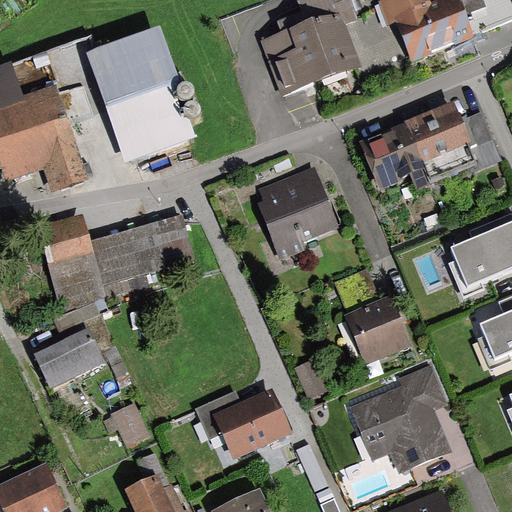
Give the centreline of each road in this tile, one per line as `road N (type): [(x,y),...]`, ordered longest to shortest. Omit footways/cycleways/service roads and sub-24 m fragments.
road 1 (residential): [(511,54),(193,183)]
road 2 (residential): [(193,183),(300,423)]
road 3 (residential): [(193,183),(0,214)]
